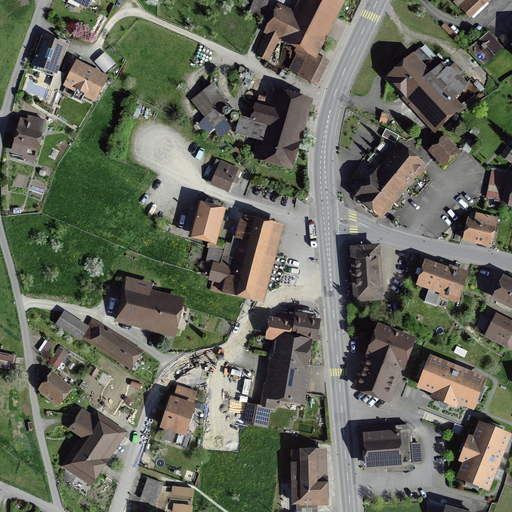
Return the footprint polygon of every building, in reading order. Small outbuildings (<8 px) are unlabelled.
[(267,3),(260,0),(255,0),(251,13),(262,17),(267,3)] [(311,53),(337,0),(310,0),(301,19),(279,8),(265,37),(268,38),(262,51),(270,56),(277,42),(274,40),(276,36),(308,52),(304,60),(297,56),(290,70),(298,74),(298,73),(300,74),(299,76),(310,82),(322,59),(311,53)] [(466,0),(460,6),(468,15),(483,0),(466,0)] [(445,24),(442,27),(454,39),(457,36),(445,24)] [(64,47),(43,39),(33,69),(42,72),(44,68),(55,72),(64,47)] [(420,48),(413,55),(423,67),(431,60),(420,48)] [(106,54),(96,63),(103,71),(113,61),(106,54)] [(393,78),(439,128),(456,111),(458,112),(465,105),(456,95),(465,87),(442,63),(434,70),(437,72),(429,79),(412,61),(393,78)] [(103,79),(78,66),(69,85),(93,98),(103,79)] [(233,82),(247,89),(253,75),(240,69),(233,82)] [(212,85),(195,99),(207,115),(225,101),(212,85)] [(287,164),(305,101),(280,94),(274,112),(256,107),(253,119),(241,115),(236,133),(266,142),(261,157),(287,164)] [(24,159),(34,162),(45,121),(29,117),(27,124),(20,122),(18,130),(17,129),(15,135),(16,136),(12,150),(25,153),(24,159)] [(204,134),(214,140),(217,135),(207,129),(204,134)] [(382,136),(395,143),(399,136),(386,129),(382,136)] [(445,163),(456,153),(444,140),(433,150),(445,163)] [(511,150),(507,147),(501,156),(510,162),(511,158),(511,150)] [(414,173),(419,176),(424,171),(424,168),(401,148),(361,197),(381,213),(414,173)] [(213,169),(234,178),(237,169),(216,160),(213,169)] [(229,189),(234,178),(213,169),(208,181),(229,189)] [(491,171),(486,198),(501,201),(506,174),(491,171)] [(211,239),(214,240),(221,213),(200,207),(194,230),(191,230),(190,232),(193,233),(193,234),(211,239)] [(478,214),(477,220),(471,219),(467,238),(489,243),(494,218),(478,214)] [(236,270),(232,285),(231,290),(260,297),(278,229),(241,219),(237,234),(240,234),(239,238),(233,236),(227,258),(238,261),(236,270)] [(211,239),(209,248),(212,248),(204,275),(212,277),(211,280),(232,285),(236,270),(220,266),(226,243),(214,240),(211,239)] [(353,249),(356,300),(380,298),(377,248),(353,249)] [(466,278),(426,264),(420,283),(460,297),(466,278)] [(150,286),(152,279),(140,276),(138,282),(125,279),(115,317),(172,332),(179,304),(146,296),(147,293),(145,292),(146,285),(150,286)] [(511,282),(505,279),(496,298),(511,305),(511,282)] [(314,338),(317,323),(315,315),(296,312),(292,335),(314,338)] [(293,316),(279,314),(277,322),(271,321),(268,337),(281,339),(272,390),(264,389),(261,406),(265,407),(274,409),(276,398),(301,402),(306,376),(301,375),(307,343),(289,340),(293,316)] [(511,324),(497,317),(487,336),(511,349),(511,324)] [(57,324),(80,340),(84,334),(60,319),(57,324)] [(131,366),(140,352),(118,339),(119,337),(101,326),(90,342),(108,354),(109,352),(131,366)] [(381,328),(358,388),(389,399),(400,371),(396,369),(399,363),(402,365),(412,339),(381,328)] [(63,359),(67,353),(59,348),(55,354),(63,359)] [(1,351),(2,378),(17,378),(17,351),(1,351)] [(483,380),(431,359),(420,386),(436,392),(434,397),(455,405),(456,400),(473,407),(483,380)] [(68,384),(72,379),(51,366),(48,372),(68,384)] [(48,394),(45,397),(55,405),(68,389),(50,374),(40,387),(48,394)] [(104,385),(98,382),(95,388),(100,391),(104,385)] [(162,438),(185,446),(189,434),(184,433),(193,406),(192,406),(196,393),(177,386),(173,400),(172,399),(163,426),(166,428),(162,438)] [(100,406),(107,398),(101,393),(94,401),(100,406)] [(265,407),(261,406),(248,404),(244,423),(261,426),(265,407)] [(101,460),(119,434),(83,412),(72,428),(87,439),(70,464),(92,479),(103,461),(101,460)] [(370,466),(420,462),(419,443),(411,444),(410,432),(408,432),(408,425),(396,426),(396,436),(367,438),(370,466)] [(508,435),(481,425),(475,441),(470,439),(462,459),(467,461),(460,477),(487,488),(508,435)] [(298,511),(315,511),(315,503),(324,503),(324,500),(325,500),(324,452),(296,453),(293,464),(294,500),(298,500),(298,511)] [(163,483),(148,478),(141,498),(156,503),(163,483)] [(173,487),(172,493),(193,496),(194,489),(173,487)]
